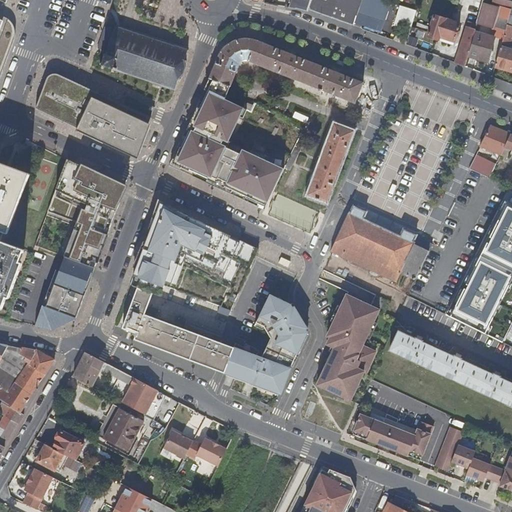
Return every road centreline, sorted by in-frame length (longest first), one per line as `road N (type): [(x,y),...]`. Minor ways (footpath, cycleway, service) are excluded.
road 1 (residential): [(79,341),(271,434)]
road 2 (residential): [(400,69),(315,258)]
road 3 (residential): [(315,258),(299,293),(317,340),(271,434)]
road 4 (secondary): [(225,5),(400,69)]
road 5 (residential): [(150,179),(315,258)]
road 6 (residential): [(79,341),(150,179)]
road 7 (residential): [(150,179),(208,13)]
road 8 (residential): [(0,483),(79,341)]
road 9 (residential): [(6,115),(150,179)]
road 10 (unknown): [(209,402),(259,265)]
